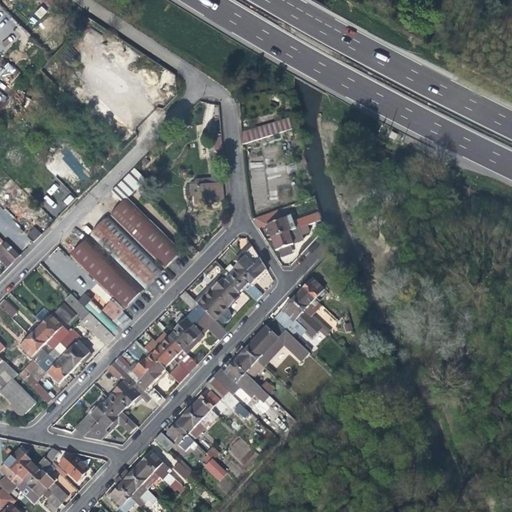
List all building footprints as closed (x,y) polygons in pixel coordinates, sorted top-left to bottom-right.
[(42,6),(34,13),(39,19),(47,12),(42,6)] [(59,32),(48,21),(43,26),(50,34),(52,32),(56,36),(59,32)] [(10,63),(1,72),(9,81),(18,73),(10,63)] [(43,94),(37,99),(43,105),(48,99),(43,94)] [(292,129),(294,129),(298,128),(294,113),(289,114),(292,129)] [(99,128),(119,148),(133,134),(113,114),(99,128)] [(289,119),(240,128),(242,141),(292,132),(289,119)] [(219,136),(211,138),(213,149),(221,147),(219,136)] [(125,179),(119,185),(131,197),(146,181),(134,169),(125,179)] [(67,189),(70,192),(75,197),(84,188),(76,179),(67,189)] [(131,197),(119,185),(111,193),(123,204),(111,216),(165,270),(182,253),(129,198),(131,197)] [(223,201),(221,185),(194,188),(196,204),(223,201)] [(56,206),(61,212),(75,197),(70,192),(56,206)] [(253,219),(257,227),(270,221),(268,214),(253,219)] [(285,219),(267,226),(271,237),(278,257),(279,257),(277,259),(285,272),(289,267),(282,256),(296,251),(293,245),(292,240),(322,228),(318,218),(317,214),(287,225),(285,219)] [(109,218),(90,237),(145,290),(164,271),(109,218)] [(34,226),(27,234),(34,241),(41,233),(34,226)] [(79,248),(70,256),(125,309),(143,292),(144,290),(90,237),(88,239),(79,248)] [(0,245),(0,252),(3,255),(11,263),(18,255),(4,241),(0,245)] [(235,259),(238,262),(252,248),(250,244),(239,254),(235,259)] [(241,265),(231,277),(235,281),(257,257),(252,248),(238,262),(241,265)] [(0,256),(0,260),(6,267),(11,263),(3,255),(0,256)] [(265,269),(257,257),(235,281),(245,290),(257,302),(263,296),(251,284),(257,277),(265,269)] [(212,286),(196,303),(205,312),(235,281),(231,277),(226,272),(212,286)] [(309,283),(303,289),(319,304),(329,293),(313,279),(309,283)] [(215,322),(245,290),(235,281),(205,312),(215,322)] [(322,306),(319,304),(303,289),(298,295),(292,301),(310,318),(322,306)] [(176,332),(170,338),(176,343),(205,312),(196,303),(186,293),(180,298),(194,311),(189,315),(186,319),(182,314),(175,321),(180,325),(175,331),(176,332)] [(88,312),(70,295),(65,302),(82,319),(88,312)] [(5,301),(0,305),(0,307),(12,319),(18,314),(5,301)] [(322,329),(310,318),(292,301),(288,305),(282,311),(295,324),(312,339),(322,329)] [(85,309),(88,312),(95,319),(102,312),(92,302),(85,309)] [(107,307),(102,312),(95,319),(111,335),(118,328),(121,331),(131,321),(112,302),(107,307)] [(64,304),(55,313),(68,325),(77,316),(64,304)] [(329,313),(338,321),(345,313),(337,305),(329,313)] [(282,311),(274,319),(287,332),(292,326),(295,324),(282,311)] [(82,319),(77,324),(83,329),(87,325),(108,344),(114,338),(111,335),(95,319),(88,312),(82,319)] [(227,333),(215,322),(205,312),(176,343),(187,354),(199,340),(204,335),(215,345),(227,333)] [(48,320),(42,326),(60,343),(81,364),(86,358),(91,353),(80,342),(82,339),(72,330),(71,329),(68,332),(52,316),(48,320)] [(301,345),(292,337),(287,332),(274,319),(266,330),(258,338),(275,355),(285,345),(299,359),(307,351),(301,345)] [(60,343),(42,326),(38,330),(30,337),(49,355),(69,376),(76,368),(81,364),(60,343)] [(298,332),(292,326),(287,332),(292,337),(298,332)] [(189,374),(198,365),(187,354),(176,343),(170,338),(165,333),(161,338),(156,343),(161,347),(189,374)] [(39,366),(49,355),(30,337),(25,342),(20,348),(34,361),(19,376),(25,381),(30,376),(39,366)] [(264,367),(275,355),(258,338),(253,343),(246,350),(258,362),(264,367)] [(152,356),(158,362),(166,370),(169,366),(184,380),(189,374),(161,347),(155,353),(152,356)] [(246,375),(258,362),(246,350),(241,355),(234,363),(246,375)] [(148,352),(136,364),(141,367),(152,356),(148,352)] [(69,376),(49,355),(39,366),(53,381),(59,386),(69,376)] [(121,358),(115,364),(124,372),(136,384),(158,362),(152,356),(141,367),(136,364),(135,363),(131,367),(121,358)] [(19,375),(5,362),(0,366),(0,388),(18,406),(26,414),(37,404),(14,380),(19,375)] [(159,377),(166,370),(158,362),(136,384),(152,399),(160,406),(165,400),(151,386),(159,377)] [(251,379),(246,375),(234,363),(230,367),(224,373),(251,398),(255,395),(262,402),(268,395),(251,379)] [(115,394),(109,399),(115,405),(132,388),(136,384),(124,372),(115,364),(108,371),(117,379),(120,382),(116,386),(119,388),(117,390),(114,393),(115,394)] [(219,372),(213,378),(229,393),(232,396),(238,390),(219,372)] [(25,381),(49,405),(54,399),(30,376),(25,381)] [(222,401),(229,393),(213,378),(205,387),(209,390),(204,395),(200,400),(216,416),(218,418),(228,408),(222,401)] [(148,404),(152,399),(136,384),(132,388),(115,405),(123,413),(128,408),(129,408),(133,405),(140,397),(148,404)] [(75,429),(85,437),(115,405),(109,399),(103,393),(97,399),(102,404),(98,408),(95,407),(92,409),(88,414),(89,415),(75,429)] [(204,428),(216,416),(200,400),(193,407),(188,412),(204,428)] [(239,402),(233,408),(246,419),(248,422),(254,416),(251,414),(239,402)] [(137,426),(123,413),(115,405),(85,437),(100,441),(108,434),(105,431),(111,425),(116,420),(130,434),(137,426)] [(206,430),(204,428),(188,412),(182,418),(176,425),(194,442),(206,430)] [(197,445),(194,442),(176,425),(171,429),(166,434),(186,453),(190,448),(192,450),(197,445)] [(175,446),(161,433),(155,440),(168,453),(175,446)] [(227,435),(219,443),(222,445),(225,448),(233,441),(229,437),(227,435)] [(22,447),(11,457),(30,474),(36,468),(31,463),(32,462),(26,456),(28,453),(22,447)] [(214,447),(207,454),(208,456),(210,458),(213,461),(221,453),(217,450),(214,447)] [(60,455),(53,450),(45,458),(52,465),(60,455)] [(148,457),(143,462),(159,477),(176,494),(179,496),(187,489),(184,486),(170,474),(172,471),(152,452),(148,457)] [(85,475),(86,473),(84,471),(87,468),(74,456),(69,456),(61,464),(79,481),(80,480),(82,481),(85,477),(85,475)] [(208,456),(203,460),(206,462),(209,465),(213,461),(210,458),(208,456)] [(30,474),(11,457),(6,463),(0,470),(7,476),(0,484),(0,485),(5,491),(10,495),(15,491),(23,482),(30,474)] [(57,470),(52,465),(45,458),(42,462),(36,468),(30,474),(48,491),(53,495),(63,504),(68,498),(54,484),(58,480),(52,475),(57,470)] [(147,489),(159,477),(143,462),(137,468),(131,474),(147,489)] [(180,463),(173,470),(187,482),(190,485),(195,479),(196,479),(193,476),(180,463)] [(115,483),(119,487),(131,474),(127,470),(119,478),(115,483)] [(41,498),(48,491),(30,474),(23,482),(39,496),(41,498)] [(149,491),(147,489),(131,474),(119,487),(136,503),(139,506),(146,499),(151,504),(152,504),(157,498),(149,491)] [(125,511),(127,511),(136,503),(119,487),(114,492),(109,497),(119,506),(118,508),(122,511),(124,511),(125,511)] [(0,497),(6,503),(12,497),(10,495),(5,491),(0,496),(0,497)] [(20,495),(15,491),(10,495),(12,497),(15,500),(20,495)] [(57,509),(63,504),(53,495),(48,500),(57,509)]
